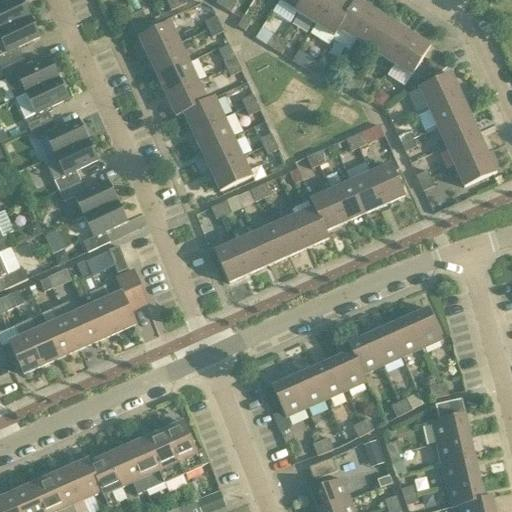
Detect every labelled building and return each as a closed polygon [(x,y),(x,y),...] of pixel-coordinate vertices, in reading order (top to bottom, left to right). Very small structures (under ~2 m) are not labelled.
[(0,31),(29,18),(20,0),(13,0),(0,6),(0,31)] [(165,0),(171,11),(178,8),(174,0),(165,0)] [(217,0),(215,3),(223,8),(228,0),(217,0)] [(230,13),(237,2),(233,0),(228,0),(223,8),(230,13)] [(278,0),(278,2),(297,14),(305,0),(278,0)] [(305,0),(297,14),(315,26),(331,0),(305,0)] [(331,0),(315,26),(334,38),(338,31),(337,31),(352,8),(351,7),(340,0),(331,0)] [(356,0),(351,7),(352,8),(337,31),(338,31),(356,42),(374,12),(356,0)] [(147,22),(141,10),(133,14),(139,26),(147,22)] [(374,54),(393,24),(374,12),(356,42),(374,54)] [(125,18),(131,29),(139,26),(133,14),(125,18)] [(237,27),(244,32),(251,21),(243,16),(241,20),(237,27)] [(215,17),(204,22),(208,31),(219,26),(215,17)] [(17,49),(39,39),(29,18),(0,31),(0,68),(0,69),(22,59),(17,49)] [(170,24),(138,39),(148,59),(179,44),(170,24)] [(392,65),(411,36),(393,24),(374,54),(392,65)] [(211,38),(223,33),(219,26),(208,31),(211,38)] [(273,35),(266,46),(273,50),(280,40),(273,35)] [(392,65),(411,77),(430,48),(411,36),(392,65)] [(280,55),(287,44),(280,40),(273,50),(280,55)] [(179,44),(148,59),(157,79),(189,64),(179,44)] [(426,61),(437,75),(447,67),(436,53),(426,61)] [(234,56),(222,61),(226,70),(238,65),(234,56)] [(309,58),(302,69),(310,74),(317,63),(309,58)] [(48,59),(27,69),(22,59),(0,69),(15,100),(58,80),(48,59)] [(321,71),(324,67),(317,63),(310,74),(317,78),(321,71)] [(198,83),(189,64),(157,79),(166,98),(198,83)] [(229,77),(241,72),(238,65),(226,70),(229,77)] [(350,75),(343,85),(351,90),(357,79),(350,75)] [(418,89),(427,109),(459,95),(450,75),(418,89)] [(358,94),(365,84),(357,79),(351,90),(358,94)] [(46,110),(68,100),(58,80),(15,100),(29,131),(51,120),(46,110)] [(207,103),(207,102),(198,83),(166,98),(176,119),(183,115),(182,115),(207,103)] [(383,110),(389,100),(379,93),(372,104),(383,110)] [(252,95),(241,101),(245,109),(256,104),(252,95)] [(427,109),(436,129),(468,115),(459,95),(427,109)] [(207,103),(182,115),(183,115),(192,134),(224,119),(214,99),(207,102),(207,103)] [(248,116),(259,111),(256,104),(245,109),(248,116)] [(436,129),(445,149),(478,135),(468,115),(436,129)] [(192,134),(201,154),(233,139),(224,119),(192,134)] [(34,141),(45,136),(54,156),(87,141),(77,121),(56,131),(51,120),(29,131),(34,141)] [(366,145),(363,139),(374,134),(371,129),(353,137),(358,149),(366,145)] [(397,137),(404,153),(415,148),(408,132),(397,137)] [(271,135),(259,140),(263,148),(275,143),(271,135)] [(445,149),(455,169),(487,155),(478,135),(445,149)] [(345,141),(350,152),(358,149),(353,137),(345,141)] [(201,154),(210,173),(242,158),(233,139),(201,154)] [(75,172),(97,162),(87,141),(54,156),(64,177),(53,182),(58,192),(80,182),(75,172)] [(267,155),(278,150),(275,143),(263,148),(267,155)] [(327,162),(321,151),(313,154),(318,166),(327,162)] [(305,158),(311,169),(318,166),(313,154),(305,158)] [(464,189),(496,175),(487,155),(455,169),(464,189)] [(210,173),(220,194),(251,179),(242,158),(210,173)] [(390,166),(370,175),(384,207),(404,198),(390,166)] [(302,182),(297,170),(289,174),(294,186),(302,182)] [(415,176),(422,192),(434,187),(427,171),(415,176)] [(350,184),(364,216),(384,207),(370,175),(350,184)] [(63,203),(74,198),(83,218),(116,203),(106,182),(85,192),(80,182),(58,192),(63,203)] [(270,196),(265,184),(257,188),(262,199),(270,196)] [(330,192),(344,225),(364,216),(350,184),(330,192)] [(250,191),(255,203),(262,199),(257,188),(250,191)] [(329,240),(325,233),(344,225),(330,192),(310,201),(328,241),(329,240)] [(231,213),(226,201),(210,208),(215,220),(231,213)] [(310,202),(313,209),(294,217),(308,249),(328,241),(310,201),(310,202)] [(87,254),(109,243),(104,233),(126,223),(116,203),(83,218),(93,238),(82,243),(87,254)] [(274,226),(288,258),(308,249),(294,217),(274,226)] [(36,224),(24,229),(29,240),(41,235),(36,224)] [(254,235),(269,267),(288,258),(274,226),(254,235)] [(52,253),(66,247),(58,230),(44,236),(52,253)] [(0,253),(13,248),(7,236),(2,238),(0,233),(0,253)] [(235,244),(249,276),(269,267),(254,235),(235,244)] [(214,253),(228,285),(249,276),(235,244),(214,253)] [(117,275),(127,271),(118,247),(107,251),(117,275)] [(63,251),(53,256),(58,267),(68,262),(63,251)] [(22,269),(8,276),(0,259),(0,283),(4,291),(28,281),(22,269)] [(76,266),(83,281),(91,277),(85,262),(76,266)] [(114,281),(120,294),(110,299),(105,287),(97,291),(116,335),(136,326),(130,313),(147,307),(133,273),(114,281)] [(39,284),(44,294),(52,290),(48,280),(39,284)] [(89,294),(94,306),(83,310),(98,343),(116,335),(97,291),(89,294)] [(23,305),(18,292),(10,295),(15,308),(23,305)] [(0,299),(0,314),(15,308),(10,295),(0,299)] [(73,315),(68,303),(60,307),(79,351),(98,343),(83,310),(73,315)] [(51,311),(57,322),(46,327),(60,359),(79,351),(60,307),(51,311)] [(441,341),(428,310),(407,319),(421,350),(441,341)] [(421,350),(407,319),(387,328),(401,359),(421,350)] [(36,332),(30,320),(22,324),(42,368),(60,359),(46,327),(36,332)] [(19,339),(8,344),(22,376),(42,368),(22,324),(14,327),(19,339)] [(401,359),(387,328),(368,337),(381,368),(401,359)] [(365,384),(362,376),(381,368),(368,337),(348,346),(365,384)] [(347,346),(350,353),(331,362),(345,393),(365,384),(348,346),(347,346)] [(345,393),(331,362),(311,370),(325,402),(345,393)] [(325,402),(311,370),(292,379),(306,410),(325,402)] [(271,388),(285,419),(306,410),(292,379),(271,388)] [(445,384),(437,386),(440,398),(448,396),(445,384)] [(440,398),(437,386),(429,388),(432,400),(440,398)] [(422,404),(417,393),(397,404),(402,415),(422,404)] [(436,445),(469,438),(460,399),(434,405),(439,422),(431,424),(436,445)] [(390,407),(396,418),(402,415),(397,404),(390,407)] [(373,430),(367,419),(359,424),(364,435),(373,430)] [(202,467),(197,456),(182,423),(163,432),(183,476),(202,467)] [(352,428),(358,438),(364,435),(359,424),(352,428)] [(164,484),(183,476),(163,432),(144,440),(164,484)] [(469,438),(436,445),(441,466),(474,459),(469,438)] [(333,451),(328,439),(320,442),(325,454),(333,451)] [(145,493),(164,484),(144,440),(126,448),(145,493)] [(312,445),(317,457),(325,454),(320,442),(312,445)] [(363,447),(368,460),(381,455),(376,442),(363,447)] [(397,442),(385,446),(388,456),(401,454),(397,442)] [(132,484),(137,496),(145,493),(126,448),(107,457),(122,489),(132,484)] [(392,466),(404,462),(401,454),(388,456),(392,466)] [(116,505),(111,494),(122,489),(107,457),(89,465),(108,509),(116,505)] [(474,459),(441,466),(445,488),(479,480),(474,459)] [(331,460),(308,469),(313,482),(336,473),(331,460)] [(93,497),(99,511),(101,511),(108,509),(89,465),(87,461),(68,470),(83,502),(93,497)] [(74,511),(72,507),(83,502),(68,470),(50,478),(64,511),(74,511)] [(389,476),(377,480),(379,489),(392,484),(389,476)] [(64,511),(50,478),(31,486),(42,511),(64,511)] [(341,480),(310,492),(317,511),(320,511),(349,501),(341,480)] [(479,480),(445,488),(450,509),(491,499),(491,498),(483,500),(479,480)] [(42,511),(31,486),(12,495),(20,511),(42,511)] [(412,487),(400,491),(403,497),(415,495),(412,487)] [(219,493),(196,502),(199,511),(213,511),(225,508),(219,493)] [(0,499),(0,511),(20,511),(12,495),(0,499)] [(406,507),(418,503),(415,495),(403,497),(406,507)] [(396,497),(384,501),(387,509),(399,505),(396,497)] [(494,511),(491,499),(450,509),(458,508),(459,511),(494,511)] [(353,511),(349,501),(320,511),(353,511)] [(198,511),(195,503),(177,511),(176,511),(198,511)]
